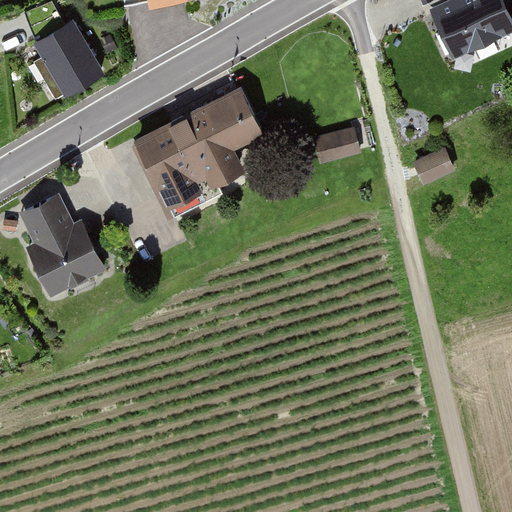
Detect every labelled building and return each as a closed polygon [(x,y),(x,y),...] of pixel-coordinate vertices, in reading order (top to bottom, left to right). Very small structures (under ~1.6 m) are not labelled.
[(425,0),(450,56),(511,28),(511,8),(508,0),(425,0)] [(72,15),(31,38),(63,93),(104,69),(72,15)] [(268,156),(235,87),(200,104),(233,173),(268,156)] [(233,173),(200,104),(164,121),(197,190),(233,173)] [(197,190),(164,121),(128,138),(161,207),(197,190)] [(356,131),(312,140),(318,167),(361,157),(356,131)] [(444,152),(413,165),(423,189),(454,176),(444,152)] [(33,247),(25,251),(49,300),(105,273),(81,223),(74,226),(58,194),(17,213),(33,247)]
